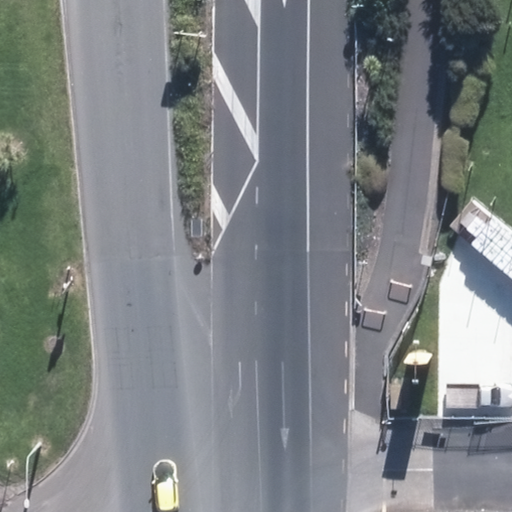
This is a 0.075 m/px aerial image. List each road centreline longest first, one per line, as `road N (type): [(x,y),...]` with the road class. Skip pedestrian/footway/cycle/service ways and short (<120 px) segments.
road 1 (motorway): [(145,511),(125,0)]
road 2 (motorway): [(280,0),(257,470)]
